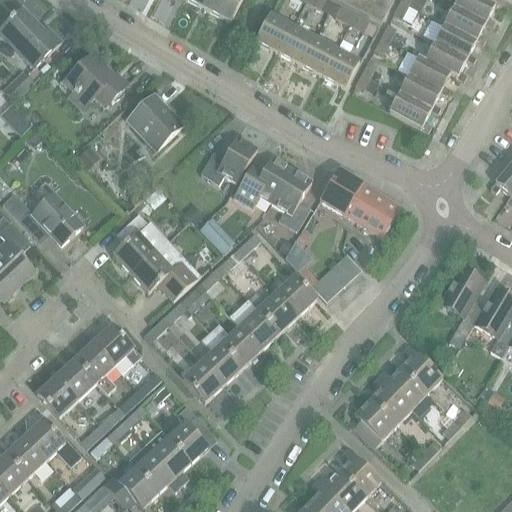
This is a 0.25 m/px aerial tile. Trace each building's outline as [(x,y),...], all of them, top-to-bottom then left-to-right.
[(187,0),(186,3),(208,14),(214,0),(187,0)] [(230,26),(243,0),(214,0),(208,14),(230,26)] [(319,0),(309,0),(306,6),(321,13),(326,4),(319,0)] [(348,0),(346,5),(358,12),(363,0),(348,0)] [(379,0),(363,0),(358,12),(370,18),(379,0)] [(393,3),(386,0),(379,0),(370,18),(382,24),(393,3)] [(413,0),(403,0),(400,6),(408,10),(413,0)] [(486,28),(485,28),(492,32),(495,26),(489,22),(495,9),(478,0),(459,0),(453,11),(486,28)] [(400,6),(393,18),(402,23),(408,10),(400,6)] [(350,29),(355,19),(340,11),(335,21),(350,29)] [(453,11),(444,29),(476,46),(483,50),(486,44),(479,40),(485,28),(486,28),(453,11)] [(23,13),(0,34),(0,36),(34,72),(61,46),(48,33),(45,36),(23,13)] [(256,46),(278,58),(293,31),(270,19),(256,46)] [(365,37),(370,27),(355,19),(350,29),(365,37)] [(396,33),(388,29),(381,42),(389,46),(396,33)] [(476,46),(444,29),(435,47),(467,64),(466,64),(473,68),(476,62),(470,58),(476,46)] [(278,58),(300,69),(315,42),(293,31),(278,58)] [(300,69),(322,81),(337,54),(315,42),(300,69)] [(381,42),(374,55),(382,59),(389,46),(381,42)] [(450,79),(460,84),(464,86),(467,80),(460,76),(466,64),(467,64),(435,47),(425,65),(450,78),(450,79)] [(337,54),(322,81),(345,93),(359,66),(337,54)] [(82,89),(72,99),(84,111),(94,101),(104,112),(127,90),(95,57),(72,79),(82,89)] [(425,65),(418,61),(409,80),(441,96),(440,97),(447,100),(450,94),(444,91),(450,79),(450,78),(425,65)] [(369,65),(362,78),(370,82),(377,70),(369,65)] [(23,76),(4,95),(14,106),(34,87),(23,76)] [(370,82),(362,78),(355,91),(363,95),(370,82)] [(441,96),(409,80),(399,98),(431,114),(431,115),(438,118),(441,112),(434,109),(440,97),(441,96)] [(389,116),(428,137),(431,130),(425,127),(431,115),(431,114),(399,98),(389,116)] [(151,102),(127,125),(146,145),(149,141),(160,152),(183,129),(172,117),(169,121),(151,102)] [(13,108),(2,120),(21,140),(33,129),(13,108)] [(35,133),(25,142),(33,150),(43,141),(35,133)] [(213,157),(200,179),(218,190),(224,180),(237,188),(257,154),(237,141),(224,163),(213,157)] [(51,160),(64,169),(74,154),(61,145),(51,160)] [(259,202),(271,209),(292,174),(272,162),(265,174),(254,168),(234,202),(252,213),(259,202)] [(511,201),(511,199),(511,166),(490,193),(496,198),(500,192),(511,201)] [(381,243),(390,228),(401,210),(340,173),(320,205),(344,220),(381,243)] [(312,186),(292,174),(271,209),(284,216),(278,225),(297,236),(310,213),(300,207),(312,186)] [(14,198),(2,209),(29,238),(40,228),(61,251),(83,230),(54,199),(33,218),(14,198)] [(193,206),(184,216),(194,227),(204,217),(193,206)] [(216,219),(204,230),(214,242),(226,230),(216,219)] [(131,279),(167,245),(152,229),(147,229),(139,220),(117,239),(125,249),(114,260),(131,279)] [(0,234),(0,239),(6,246),(0,251),(0,301),(3,305),(35,275),(20,259),(30,250),(9,227),(0,234)] [(341,227),(335,237),(369,257),(375,247),(341,227)] [(286,261),(311,288),(317,282),(297,260),(308,241),(309,238),(308,234),(306,232),(304,230),(286,261)] [(236,255),(242,262),(261,245),(255,238),(236,255)] [(197,283),(182,267),(182,262),(167,245),(131,279),(149,297),(158,289),(172,306),(197,283)] [(236,255),(224,266),(230,273),(242,262),(236,255)] [(338,267),(353,283),(362,275),(347,259),(338,267)] [(344,291),(353,283),(338,267),(329,275),(344,291)] [(482,316),(471,310),(485,287),(461,273),(440,308),(463,322),(449,346),(459,352),(466,341),(467,342),(474,329),(482,316)] [(335,299),(344,291),(329,275),(320,283),(335,299)] [(211,278),(199,289),(210,300),(212,303),(224,292),(211,278)] [(317,304),(295,280),(276,297),(298,321),(317,304)] [(326,307),(335,299),(320,283),(311,291),(326,307)] [(199,289),(187,300),(181,306),(191,317),(210,300),(199,289)] [(474,329),(498,342),(490,355),(501,362),(509,349),(511,343),(511,333),(506,330),(511,319),(511,303),(495,293),(482,316),(474,329)] [(276,297),(257,314),(279,338),(298,321),(276,297)] [(279,338),(257,314),(248,304),(247,305),(247,306),(231,321),(230,320),(229,321),(239,332),(261,355),(279,338)] [(174,312),(162,323),(168,330),(180,319),(174,312)] [(0,340),(2,344),(13,336),(0,317),(0,340)] [(162,323),(153,332),(150,334),(156,341),(168,330),(162,323)] [(219,328),(209,337),(242,373),(261,355),(239,332),(230,340),(219,328)] [(141,362),(139,359),(112,330),(93,347),(115,371),(126,361),(133,369),(141,362)] [(212,356),(202,366),(224,390),(242,373),(209,337),(201,345),(212,356)] [(74,364),(96,388),(107,400),(116,392),(105,380),(115,371),(93,347),(74,364)] [(409,351),(403,357),(410,363),(400,373),(427,399),(442,383),(409,351)] [(96,388),(74,364),(56,381),(78,405),(96,388)] [(183,383),(202,404),(205,407),(224,390),(202,366),(183,383)] [(412,414),(427,399),(400,373),(391,383),(384,376),(379,382),(412,414)] [(155,377),(136,395),(143,401),(162,384),(155,377)] [(56,381),(37,398),(37,399),(59,422),(78,405),(56,381)] [(397,430),(412,414),(379,382),(373,388),(380,394),(370,404),(397,430)] [(124,406),(131,412),(143,401),(136,395),(124,406)] [(494,396),(488,405),(501,413),(506,403),(494,396)] [(375,453),(397,430),(370,404),(355,420),(360,426),(354,432),(375,453)] [(123,426),(129,433),(145,418),(139,411),(123,426)] [(167,442),(191,468),(208,453),(205,450),(213,442),(215,443),(216,442),(187,411),(177,420),(183,428),(168,442),(167,442)] [(465,413),(454,425),(460,432),(472,420),(465,413)] [(111,418),(100,429),(106,436),(118,425),(111,418)] [(65,447),(43,424),(24,442),(46,465),(57,456),(71,471),(81,461),(66,445),(65,447)] [(460,432),(454,425),(442,437),(449,443),(460,432)] [(123,426),(112,436),(121,446),(131,436),(129,433),(123,426)] [(94,447),(106,436),(100,429),(88,440),(94,447)] [(182,476),(191,468),(167,442),(168,442),(161,435),(145,450),(151,457),(182,490),(189,484),(182,476)] [(6,459),(28,482),(46,465),(24,442),(6,459)] [(435,444),(423,456),(430,463),(442,451),(435,444)] [(101,446),(90,457),(96,463),(107,453),(101,446)] [(145,450),(129,465),(159,498),(168,490),(174,497),(182,490),(151,457),(145,450)] [(348,467),(339,477),(366,503),(381,487),(348,454),(342,461),(348,467)] [(430,463),(423,456),(412,468),(419,474),(430,463)] [(0,489),(9,500),(28,482),(6,459),(0,464),(0,489)] [(141,511),(143,511),(159,498),(129,465),(121,473),(127,480),(119,487),(113,480),(104,489),(124,511),(129,511),(136,506),(141,511)] [(75,496),(81,503),(93,492),(105,482),(96,473),(94,475),(73,494),(75,496)] [(344,511),(356,511),(366,503),(339,477),(329,486),(323,480),(317,486),(344,511)] [(318,498),(309,507),(304,511),(344,511),(317,486),(312,492),(318,498)] [(0,508),(9,500),(0,489),(0,508)] [(67,511),(71,511),(81,503),(75,496),(63,507),(67,511)] [(92,511),(103,503),(97,496),(85,507),(89,511),(92,511)]
